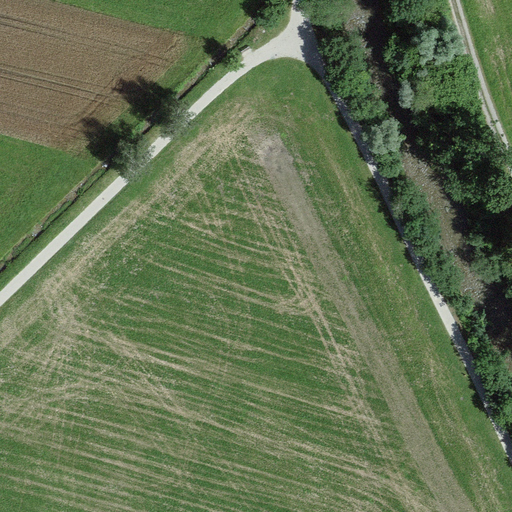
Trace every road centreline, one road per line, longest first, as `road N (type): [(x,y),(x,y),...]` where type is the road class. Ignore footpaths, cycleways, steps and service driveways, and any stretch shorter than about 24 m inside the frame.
road 1 (unknown): [(407,0),(431,67),(511,225)]
road 2 (track): [(453,0),(482,107),(511,168)]
